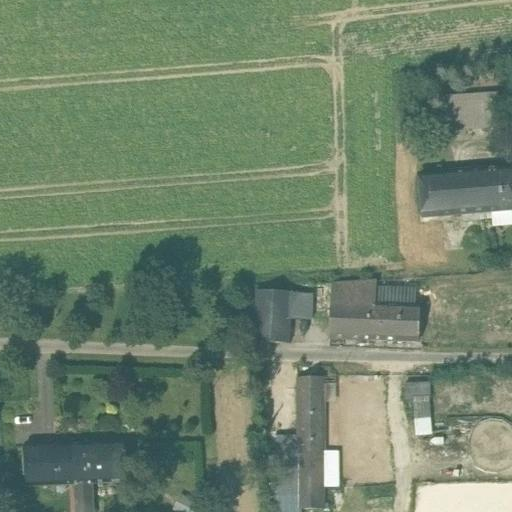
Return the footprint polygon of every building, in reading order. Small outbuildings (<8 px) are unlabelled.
[(498,70),(484,72),(484,80),(499,79),(498,70)] [(498,94),(482,95),(484,129),(501,128),(498,94)] [(482,95),(441,98),(443,131),(484,129),(482,95)] [(511,167),(484,170),(487,211),(511,209),(511,167)] [(484,170),(420,175),(423,217),(469,213),(470,217),(476,217),(476,212),(487,211),(484,170)] [(376,281),(333,284),(331,338),(364,341),(365,303),(375,303),(376,281)] [(292,293),(256,291),(253,343),(290,344),(291,314),(292,293)] [(375,303),(365,303),(364,341),(418,342),(419,305),(375,303)] [(311,314),(291,314),(290,344),(310,345),(311,314)] [(324,378),(298,378),(298,510),(324,509),(324,378)] [(413,433),(431,434),(432,380),(414,380),(413,433)] [(282,421),(264,422),(265,443),(283,443),(282,421)] [(124,442),(54,446),(56,485),(74,485),(75,511),(93,511),(92,484),(126,482),(124,442)] [(54,446),(24,447),(26,487),(56,485),(54,446)]
